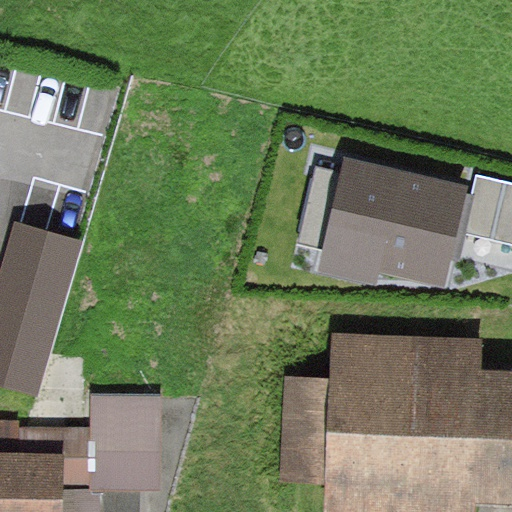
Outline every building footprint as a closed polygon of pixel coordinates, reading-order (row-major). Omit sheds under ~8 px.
[(472,192),(348,161),(321,264),(379,279),(383,266),(448,283),(462,231),(472,192)] [(323,168),(300,251),(319,256),(342,174),(323,168)] [(511,181),(480,172),(472,192),(462,231),(511,243),(511,181)] [(82,243),(16,224),(0,276),(0,381),(38,392),(82,243)] [(511,503),(511,371),(482,370),(483,341),(331,337),(330,384),(295,383),(292,479),(329,480),(328,509),(461,511),(478,511),(479,503),(511,503)] [(0,421),(0,455),(66,457),(65,487),(88,487),(89,430),(21,428),(21,421),(0,421)] [(0,511),(64,511),(65,487),(66,457),(0,455),(0,511)]
